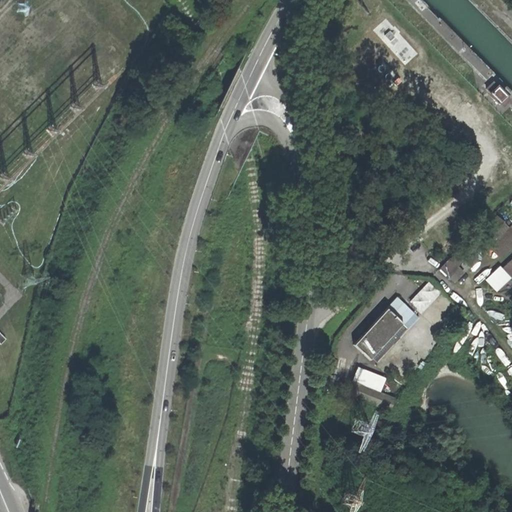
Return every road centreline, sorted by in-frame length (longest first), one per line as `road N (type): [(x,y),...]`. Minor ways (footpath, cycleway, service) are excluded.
road 1 (secondary): [(228,120),(185,249),(148,511)]
road 2 (unclassified): [(301,171),(311,296),(285,511)]
road 3 (unclassified): [(259,52),(296,116),(301,171)]
